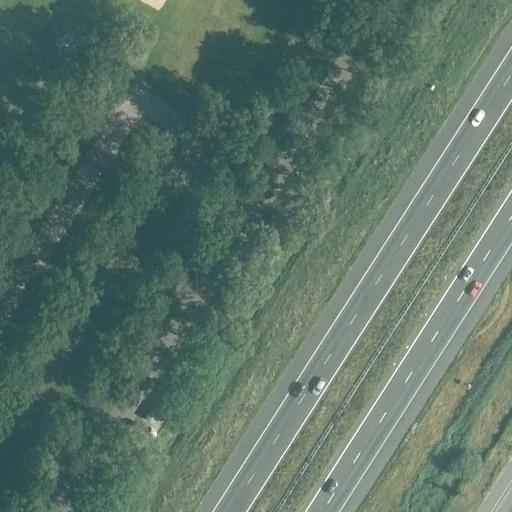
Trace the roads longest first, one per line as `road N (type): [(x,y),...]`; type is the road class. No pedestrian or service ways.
road 1 (motorway): [(511,65),(225,511)]
road 2 (motorway): [(334,511),(511,238)]
